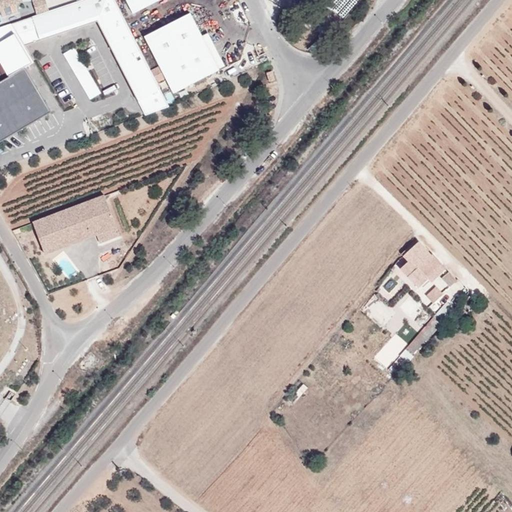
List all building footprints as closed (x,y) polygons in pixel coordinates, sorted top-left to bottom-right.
[(0,0),(0,13),(2,19),(28,6),(25,0),(0,0)] [(186,0),(183,0),(141,22),(170,78),(216,55),(186,0)] [(25,69),(0,83),(0,143),(51,113),(25,69)] [(100,182),(29,208),(41,240),(112,213),(100,182)] [(115,221),(112,213),(95,220),(98,228),(115,221)] [(407,250),(413,255),(420,262),(423,258),(434,248),(427,241),(422,235),(407,250)] [(438,254),(434,248),(423,258),(428,264),(438,254)] [(420,262),(413,255),(405,262),(411,270),(420,262)] [(452,266),(455,263),(449,257),(446,259),(452,266)] [(458,276),(463,271),(455,263),(452,266),(450,268),(458,276)] [(447,303),(450,307),(460,298),(462,296),(458,291),(456,294),(447,303)] [(474,291),(456,309),(459,312),(465,317),(480,302),(474,291)] [(448,318),(452,322),(456,318),(455,316),(452,314),(448,318)]
